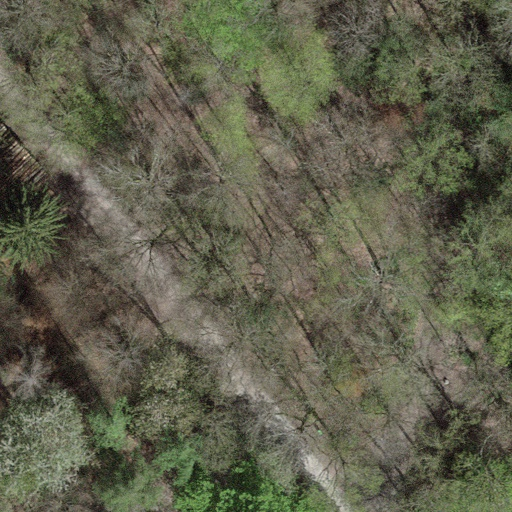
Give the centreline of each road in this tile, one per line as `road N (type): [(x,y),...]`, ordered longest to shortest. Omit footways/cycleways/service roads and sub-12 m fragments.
road 1 (track): [(334,511),(0,91)]
road 2 (track): [(339,511),(480,0)]
road 3 (track): [(83,511),(179,493),(304,511)]
